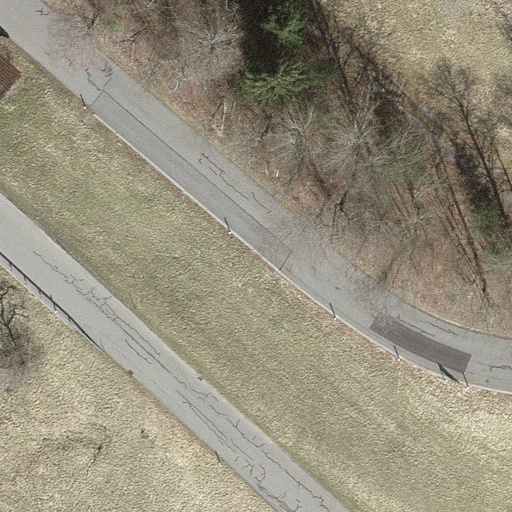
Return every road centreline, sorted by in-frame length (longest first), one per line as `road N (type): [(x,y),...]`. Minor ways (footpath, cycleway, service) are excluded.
road 1 (tertiary): [(5,0),(360,291),(460,351),(511,363)]
road 2 (tertiary): [(312,511),(0,219)]
road 3 (track): [(511,211),(292,0)]
